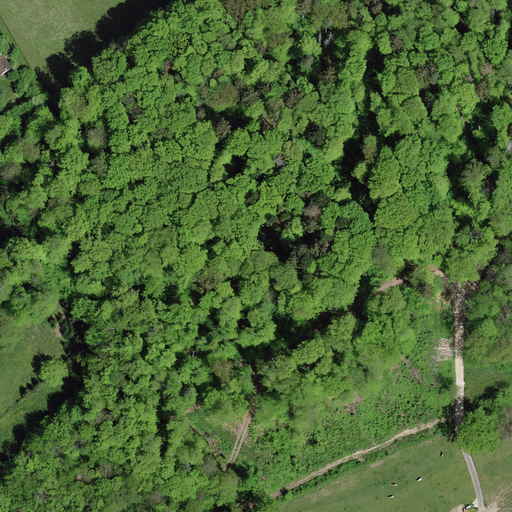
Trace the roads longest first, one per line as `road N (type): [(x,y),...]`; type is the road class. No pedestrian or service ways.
road 1 (track): [(0,156),(6,151),(62,221),(124,250),(290,295),(338,320)]
road 2 (track): [(461,293),(422,270),(157,423)]
road 3 (track): [(243,286),(112,338)]
road 4 (track): [(459,420),(461,293)]
